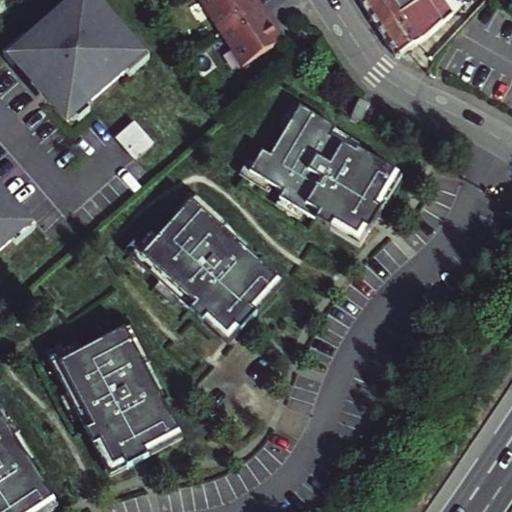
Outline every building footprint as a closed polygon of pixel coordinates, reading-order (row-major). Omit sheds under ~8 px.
[(89,0),(82,0),(14,60),(33,82),(31,83),(41,94),(48,88),(73,117),(140,58),(122,37),(123,36),(113,24),(112,26),(89,0)] [(202,0),(223,32),(262,6),(258,0),(202,0)] [(364,0),(362,2),(379,28),(417,3),(419,4),(423,2),(422,0),(364,0)] [(417,3),(379,28),(397,56),(415,45),(459,17),(446,0),(422,0),(423,2),(419,4),(417,3)] [(273,23),(262,6),(223,32),(245,66),(279,44),(270,31),(275,28),(272,24),(273,23)] [(360,100),(352,116),(361,120),(366,109),(367,110),(370,104),(360,100)] [(263,152),(250,173),(284,193),(280,199),(331,229),(335,223),(358,237),(396,173),(358,151),(356,153),(331,139),(337,129),(300,108),(271,157),(263,152)] [(134,122),(115,137),(134,159),(152,144),(134,122)] [(0,249),(26,227),(7,205),(9,204),(0,193),(0,249)] [(151,233),(135,252),(164,278),(159,283),(203,323),(208,318),(228,336),(278,281),(245,251),(243,254),(221,234),(228,226),(196,197),(158,240),(151,233)] [(77,344),(55,355),(73,390),(67,393),(94,446),(100,443),(113,467),(179,433),(159,394),(156,395),(142,369),(152,364),(132,326),(82,352),(77,344)] [(0,511),(40,511),(47,509),(25,470),(23,472),(9,446),(18,441),(0,407),(0,511)]
